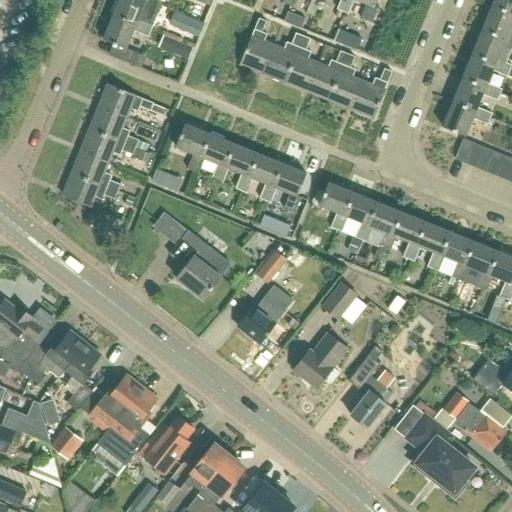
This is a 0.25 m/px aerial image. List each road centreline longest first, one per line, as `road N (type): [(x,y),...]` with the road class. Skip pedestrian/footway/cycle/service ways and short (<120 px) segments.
road 1 (tertiary): [(372,511),(353,489),(0,216)]
road 2 (residential): [(511,220),(414,180),(395,164),(397,138),(454,0)]
road 3 (residential): [(0,194),(82,0)]
